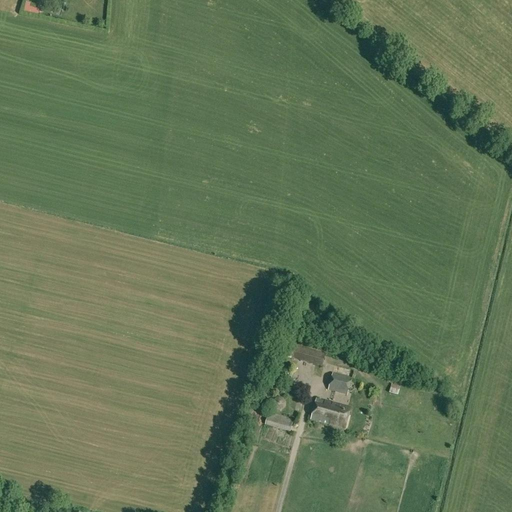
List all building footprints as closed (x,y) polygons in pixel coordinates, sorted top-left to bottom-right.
[(23,12),(39,16),(40,10),(30,8),(31,4),(26,2),(23,12)] [(326,354),(295,346),(295,345),(280,341),(276,356),(291,360),(291,359),(322,367),(326,354)] [(352,379),(332,373),(328,390),(348,396),(352,379)] [(389,394),(398,396),(400,388),(391,386),(389,394)] [(345,430),(351,409),(316,399),(311,420),(345,430)] [(266,420),(265,425),(289,432),(290,432),(294,419),(277,415),(272,414),(268,412),(266,420)]
